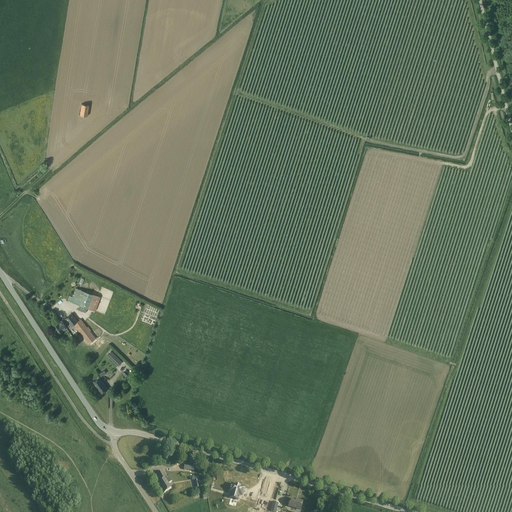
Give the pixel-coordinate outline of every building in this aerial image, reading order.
[(89,105),(82,104),(80,115),(87,116),(89,105)] [(92,294),(75,288),(72,297),(69,296),(67,301),(80,305),(78,310),(86,313),(87,308),(93,311),(99,296),(93,294),(92,294)] [(71,314),(65,318),(69,324),(71,327),(74,325),(88,344),(96,338),(81,319),(77,322),(71,314)] [(69,324),(65,318),(54,326),(58,332),(66,326),(69,324)] [(107,355),(118,366),(122,362),(111,351),(107,355)] [(108,389),(99,377),(92,382),(101,394),(108,389)] [(157,483),(164,493),(171,488),(168,484),(172,481),(169,477),(165,479),(165,478),(162,471),(157,473),(161,480),(157,483)] [(232,485),(230,492),(232,492),(230,498),(238,500),(240,495),(242,495),(244,488),(239,487),(240,487),(236,486),(232,485)] [(209,506),(212,505),(210,492),(201,494),(202,499),(208,498),(209,506)] [(303,502),(291,498),(288,507),(300,510),(303,502)]
